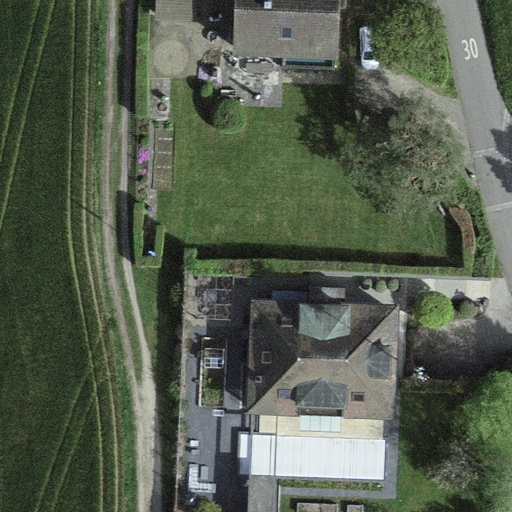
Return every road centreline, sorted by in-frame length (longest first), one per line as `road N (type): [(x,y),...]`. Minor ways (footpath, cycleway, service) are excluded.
road 1 (track): [(143,511),(138,382),(108,200),(111,0)]
road 2 (residential): [(462,0),(502,178)]
